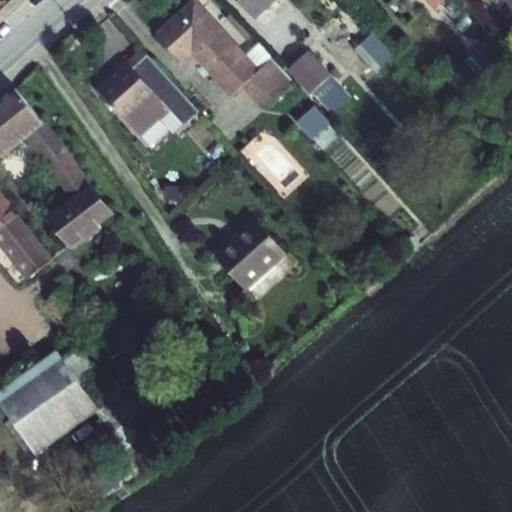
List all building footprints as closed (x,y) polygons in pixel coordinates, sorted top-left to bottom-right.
[(0,0),(0,16),(9,8),(1,0),(0,0)] [(241,0),(256,16),(274,0),(241,0)] [(196,1),(158,35),(181,62),(193,51),(232,96),(244,86),(264,108),(294,81),(274,59),(259,72),(196,1)] [(253,35),(233,13),(227,18),(247,41),(253,35)] [(382,69),(399,53),(378,32),(361,48),(382,69)] [(186,96),(144,49),(99,89),(141,136),(186,96)] [(337,86),(330,78),(332,76),(310,51),(289,70),(311,94),(313,92),(321,101),(337,86)] [(65,147),(17,88),(0,101),(0,155),(1,157),(27,136),(47,161),(74,200),(49,220),(69,248),(113,214),(91,187),(65,147)] [(330,124),(317,109),(305,120),(318,135),(330,124)] [(0,239),(30,277),(51,261),(0,196),(0,239)] [(258,220),(232,243),(235,247),(261,224),(258,220)] [(232,243),(217,256),(247,290),(288,254),(261,224),(235,247),(232,243)] [(73,287),(52,303),(82,342),(102,327),(73,287)] [(58,352),(0,393),(0,401),(36,453),(99,409),(93,402),(110,390),(80,347),(63,359),(58,352)]
